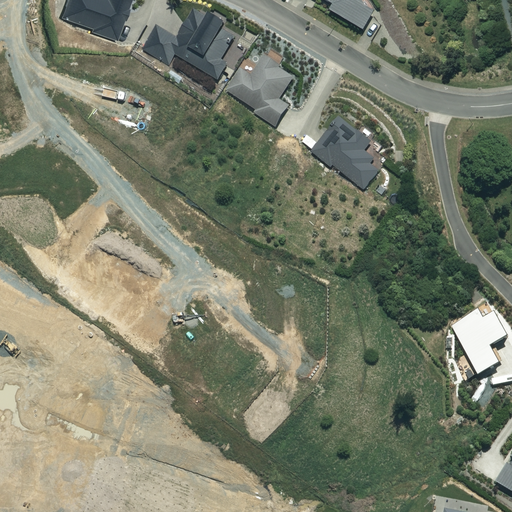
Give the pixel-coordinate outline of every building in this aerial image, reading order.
[(69,0),(62,18),(116,41),(133,0),(132,0),(69,0)] [(317,0),(319,1),(320,0),(322,0),(337,9),(333,14),(366,33),(376,18),(361,0),(317,0)] [(160,27),(142,53),(167,70),(175,58),(218,88),(224,79),(222,77),(229,66),(223,62),(239,39),(198,11),(178,39),(160,27)] [(278,129),(292,108),(281,101),(296,80),(281,70),(282,67),(266,56),(253,76),(242,69),(227,92),(256,111),(254,113),(278,129)] [(372,146),(344,119),(313,152),(332,170),(336,166),(363,192),(380,173),(372,165),(375,162),(366,153),(372,146)] [(511,462),(498,485),(511,493),(511,462)]
